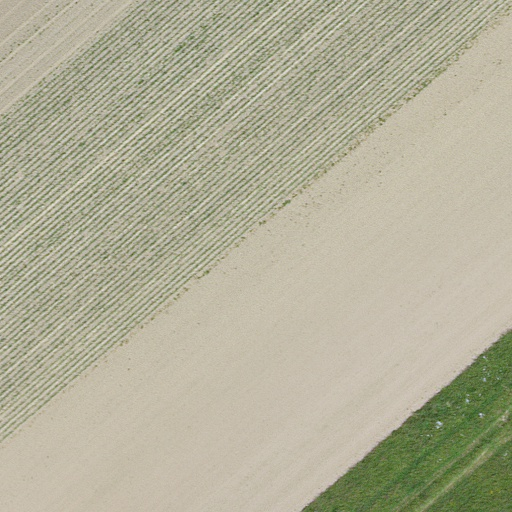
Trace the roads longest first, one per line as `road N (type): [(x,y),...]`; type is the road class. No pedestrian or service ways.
road 1 (motorway): [(3,511),(511,226)]
road 2 (motorway): [(160,0),(0,89)]
